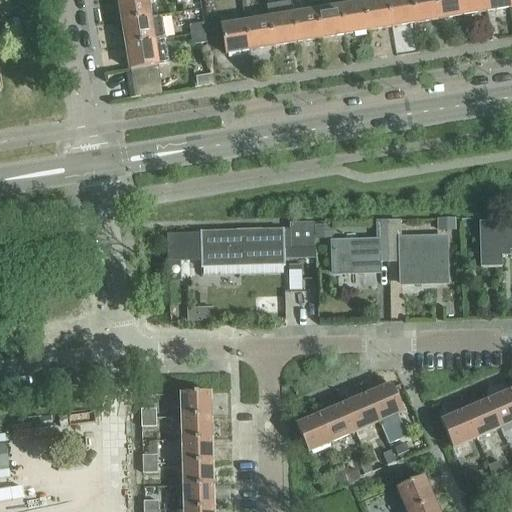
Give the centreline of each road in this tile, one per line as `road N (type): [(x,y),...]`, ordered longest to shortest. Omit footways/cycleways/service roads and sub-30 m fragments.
road 1 (tertiary): [(511,99),(95,168)]
road 2 (residential): [(511,344),(269,347)]
road 3 (residential): [(125,350),(95,168)]
road 4 (residential): [(95,168),(66,0)]
road 5 (residential): [(269,347),(273,511)]
road 6 (residential): [(269,347),(125,350)]
road 7 (residential): [(0,371),(125,350)]
